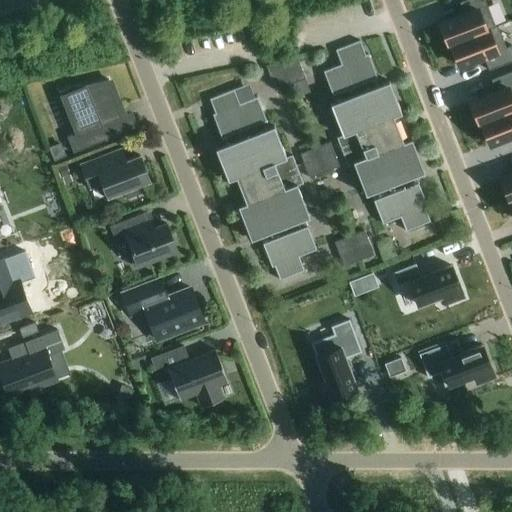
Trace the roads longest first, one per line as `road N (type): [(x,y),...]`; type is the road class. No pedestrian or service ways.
road 1 (residential): [(117,0),(299,463)]
road 2 (residential): [(390,0),(511,310)]
road 3 (residential): [(0,464),(299,463)]
road 4 (unknown): [(149,83),(399,22)]
road 5 (residential): [(299,463),(511,461)]
